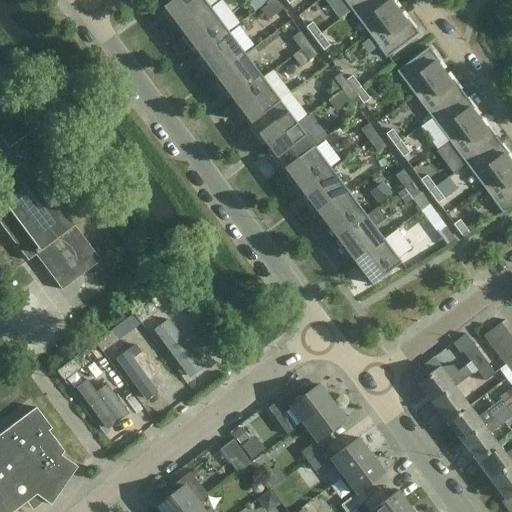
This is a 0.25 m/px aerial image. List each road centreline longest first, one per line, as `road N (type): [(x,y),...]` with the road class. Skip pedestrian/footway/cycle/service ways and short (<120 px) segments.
road 1 (residential): [(323,334),(81,3)]
road 2 (residential): [(120,488),(323,334)]
road 3 (residential): [(372,386),(511,278)]
road 4 (residential): [(463,511),(372,386)]
road 5 (residential): [(421,0),(511,120)]
